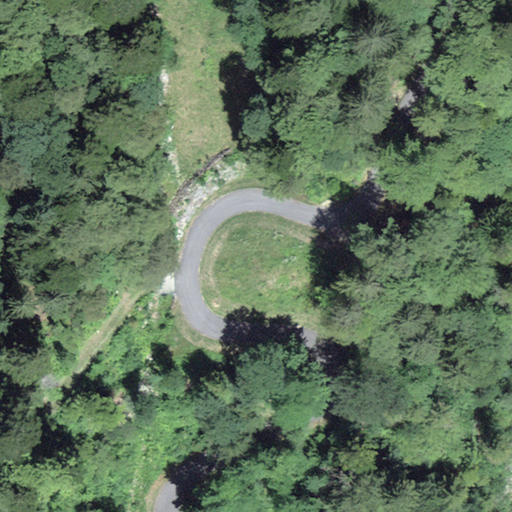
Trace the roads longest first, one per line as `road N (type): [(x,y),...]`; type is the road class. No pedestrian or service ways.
road 1 (unclassified): [(167,511),(192,471),(322,406),(339,381),(331,354),(311,339),(232,330),(201,317),(187,280),(205,223),(255,199),(315,215),(354,214),(365,205),(396,126),(475,0)]
road 2 (track): [(187,280),(139,293),(53,402),(0,446)]
